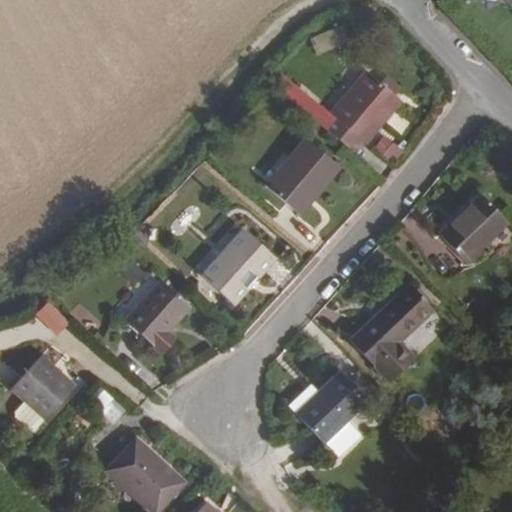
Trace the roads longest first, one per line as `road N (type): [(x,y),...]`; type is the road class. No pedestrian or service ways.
road 1 (track): [(0,285),(63,255),(151,179),(255,60),(332,0)]
road 2 (residential): [(237,434),(255,355),(483,88)]
